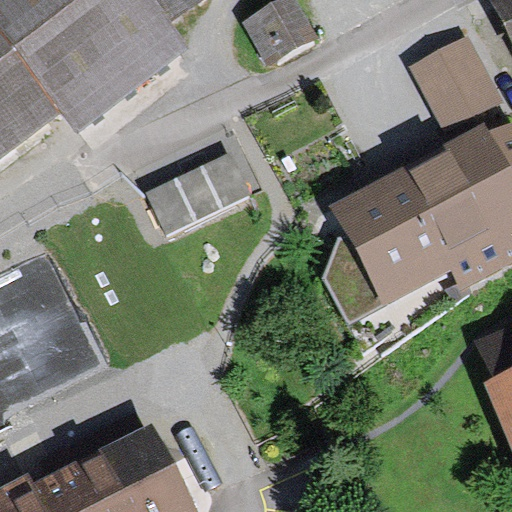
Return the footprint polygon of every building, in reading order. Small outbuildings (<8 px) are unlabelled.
[(0,0),(0,159),(63,112),(82,137),(194,52),(168,18),(191,0),(0,0)] [(320,42),(298,0),(245,28),(268,70),(320,42)] [(511,0),(491,0),(511,41),(511,0)] [(412,67),(446,132),(503,103),(469,38),(412,67)] [(511,123),(491,134),(486,124),(446,146),(449,151),(411,172),(409,168),(387,180),(334,209),(349,235),(340,240),(324,278),(350,328),(449,277),(459,297),(511,270),(511,123)] [(229,154),(148,193),(168,234),(249,195),(229,154)] [(59,385),(174,354),(157,293),(43,324),(59,385)] [(511,338),(487,349),(504,389),(494,393),(511,436),(511,338)] [(185,511),(144,431),(0,504),(0,511),(185,511)]
